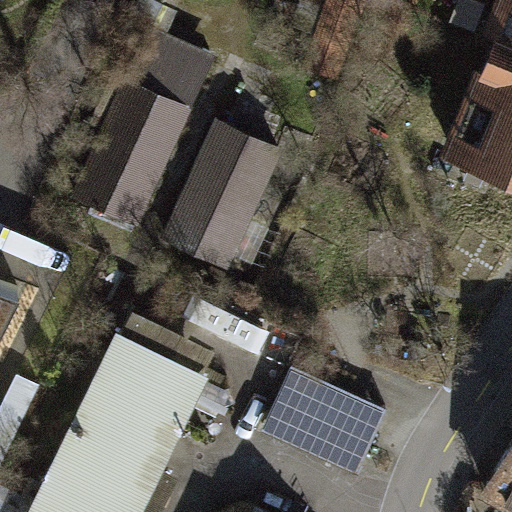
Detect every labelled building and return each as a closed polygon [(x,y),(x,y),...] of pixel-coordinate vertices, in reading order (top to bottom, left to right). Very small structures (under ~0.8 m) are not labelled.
[(325,0),(303,58),(337,71),(363,0),(325,0)] [(511,0),(498,0),(487,28),(500,33),(483,73),(511,84),(511,0)] [(156,13),(76,195),(146,226),(226,44),(156,13)] [(511,84),(483,73),(450,150),(511,176),(511,84)] [(170,224),(239,257),(292,146),(222,113),(170,224)] [(0,328),(20,287),(0,280),(0,328)] [(117,322),(20,511),(140,511),(212,369),(117,322)] [(263,429),(356,472),(387,406),(294,363),(263,429)] [(511,440),(488,482),(511,496),(511,440)]
